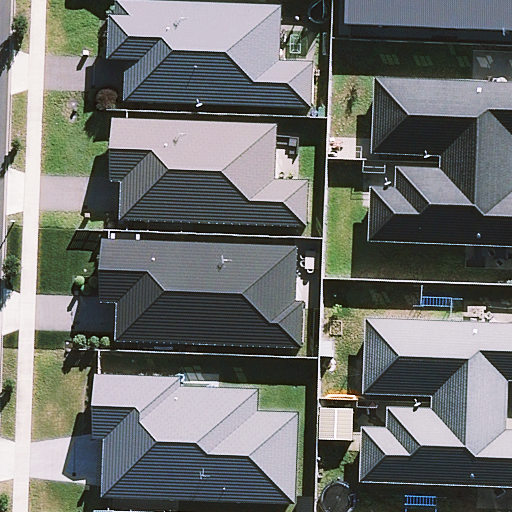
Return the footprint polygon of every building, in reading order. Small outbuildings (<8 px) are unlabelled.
[(283,5),(169,0),(113,0),(111,59),(126,60),(125,100),(312,108),(314,61),(281,60),(283,5)] [(396,185),(371,185),(369,242),(511,246),(511,82),(376,78),(373,153),(439,155),(439,167),(397,166),(396,185)] [(121,219),(307,226),(309,179),(277,178),(279,124),(114,118),(112,181),(123,181),(121,219)] [(102,299),(118,300),(116,342),(299,347),(302,244),(103,239),(102,299)] [(511,321),(367,317),(364,393),(433,395),(433,407),(386,406),(386,425),(361,425),(360,482),(511,486),(511,428),(509,428),(510,380),(511,380),(511,321)] [(102,498),(297,510),(303,411),(259,408),(261,385),(97,374),(93,438),(106,438),(102,498)]
